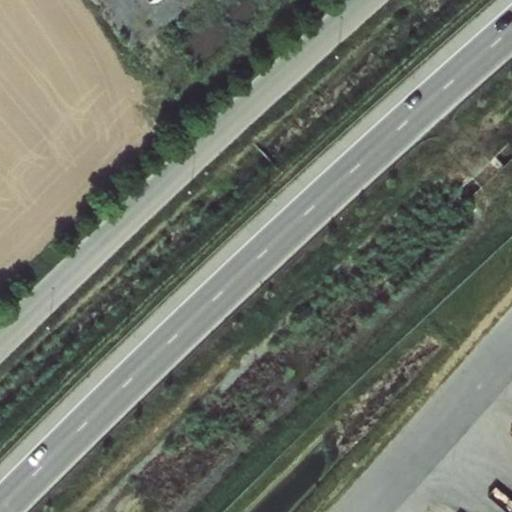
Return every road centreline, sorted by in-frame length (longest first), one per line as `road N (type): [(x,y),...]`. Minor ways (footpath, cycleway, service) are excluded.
road 1 (trunk): [(0,506),(238,274),(511,27)]
road 2 (unclassified): [(360,0),(0,337)]
